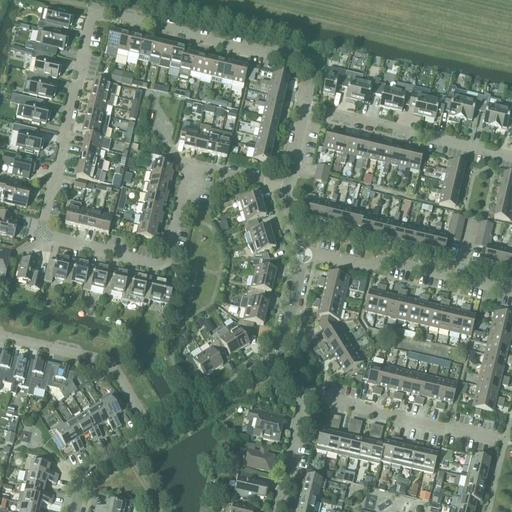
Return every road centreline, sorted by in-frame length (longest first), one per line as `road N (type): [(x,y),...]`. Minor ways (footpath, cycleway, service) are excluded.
road 1 (residential): [(305,106),(315,62),(96,10),(40,234),(164,263),(188,169),(286,187)]
road 2 (residential): [(511,158),(305,106)]
road 3 (residential): [(506,440),(306,396)]
road 4 (residential): [(155,438),(107,361),(0,335)]
road 5 (residential): [(457,281),(304,252)]
road 6 (residential): [(271,372),(155,438)]
road 7 (residential): [(304,252),(271,372)]
